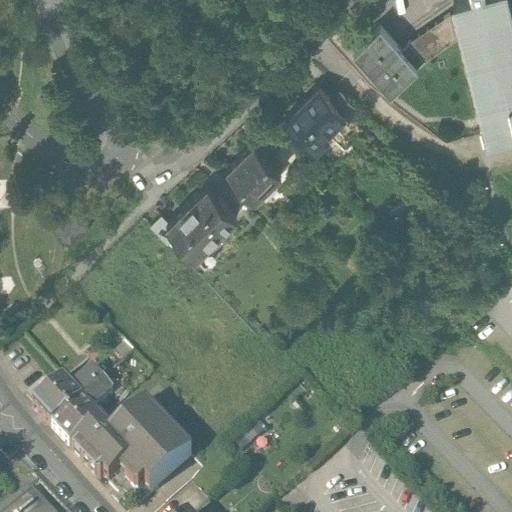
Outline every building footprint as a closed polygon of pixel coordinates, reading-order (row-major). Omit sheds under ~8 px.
[(456,0),(458,7),(464,28),(487,120),(511,113),(511,3),(511,0),(456,0)] [(410,33),(411,34),(424,51),(425,53),(457,30),(464,28),(458,7),(451,8),(451,7),(410,33)] [(402,41),(380,18),(353,43),(391,83),(424,51),(411,34),(402,41)] [(329,92),(319,80),(286,112),(315,142),(329,129),(325,125),(344,107),(329,92)] [(329,92),(344,107),(349,112),(357,104),(338,84),(329,92)] [(281,166),(254,136),(228,161),(255,190),(281,166)] [(215,188),(206,179),(168,216),(166,218),(176,229),(195,249),(236,210),(224,197),(228,194),(219,185),(215,188)] [(89,222),(72,199),(49,216),(66,239),(89,222)] [(166,218),(168,216),(162,209),(150,219),(167,237),(176,229),(166,218)] [(51,430),(102,384),(92,373),(75,389),(74,396),(63,383),(33,410),(51,430)] [(26,396),(34,405),(51,390),(43,381),(26,396)] [(99,424),(89,412),(95,411),(113,395),(102,384),(51,430),(69,450),(71,449),(99,424)] [(192,455),(147,407),(113,439),(99,424),(71,449),(98,479),(101,479),(104,477),(110,483),(120,474),(136,491),(139,491),(145,486),(152,493),(192,455)] [(0,456),(10,467),(18,459),(8,448),(0,455),(0,456)] [(58,511),(36,486),(6,511),(58,511)]
